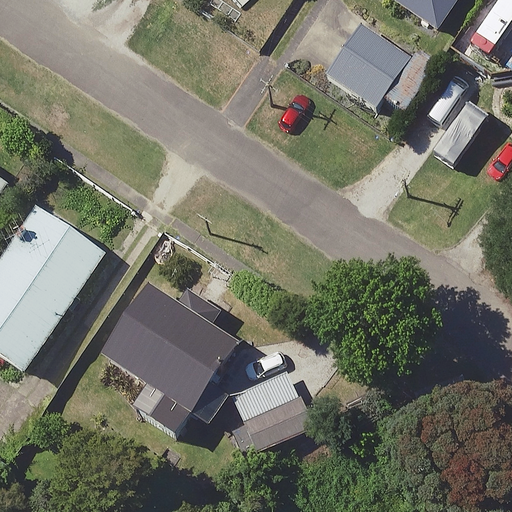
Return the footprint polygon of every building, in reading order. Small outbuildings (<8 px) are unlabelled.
[(411,0),(405,10),(450,40),(476,0),(411,0)] [(511,16),(500,35),(511,42),(511,16)] [(419,69),(363,32),(331,80),(387,117),(419,69)] [(0,216),(13,196),(0,187),(0,216)] [(120,265),(45,218),(0,289),(0,364),(41,390),(120,265)] [(250,358),(147,291),(99,365),(216,441),(239,407),(224,397),(250,358)] [(297,382),(241,409),(268,465),(324,437),(297,382)] [(471,383),(422,402),(433,431),(482,413),(471,383)] [(0,483),(9,469),(0,462),(0,483)]
